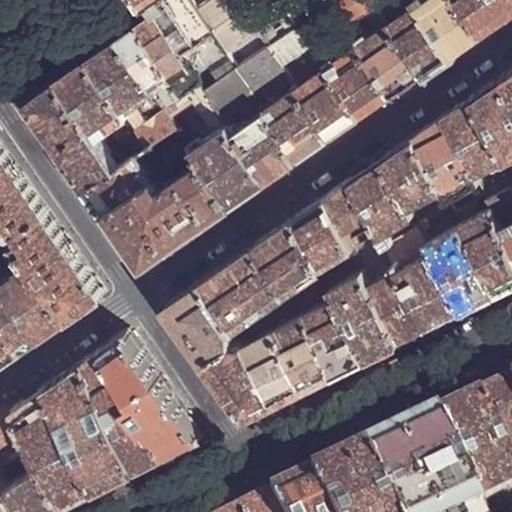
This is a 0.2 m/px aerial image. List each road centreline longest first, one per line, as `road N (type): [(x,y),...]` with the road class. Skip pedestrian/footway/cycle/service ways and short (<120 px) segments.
road 1 (residential): [(511,34),(136,291)]
road 2 (secondary): [(253,458),(511,331)]
road 3 (residential): [(136,291),(1,102)]
road 4 (residential): [(136,291),(253,458)]
road 5 (residential): [(0,385),(136,291)]
